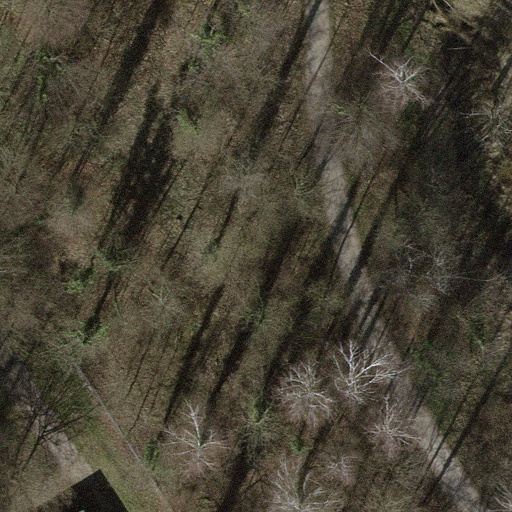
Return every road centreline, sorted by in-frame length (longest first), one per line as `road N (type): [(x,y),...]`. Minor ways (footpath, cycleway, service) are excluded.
road 1 (track): [(471,511),(370,321),(324,163),(311,53),(314,0)]
road 2 (track): [(43,0),(1,238),(6,320),(86,511)]
